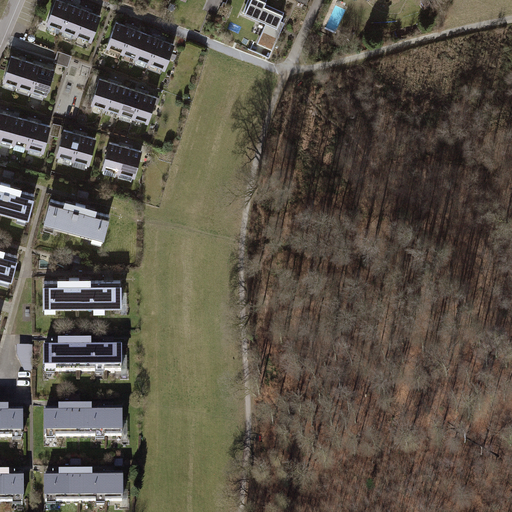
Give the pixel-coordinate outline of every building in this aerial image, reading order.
[(62,3),(54,0),(44,28),(90,46),(101,17),(92,14),(77,8),(62,3)] [(267,0),(247,0),(240,16),(266,27),(257,47),(273,54),(289,16),(265,5),(267,0)] [(124,28),(114,24),(103,54),(163,76),(174,46),(164,42),(151,38),(138,33),(124,28)] [(69,55),(54,49),(53,53),(50,60),(64,65),(69,55)] [(19,59),(12,56),(3,86),(44,100),(54,70),(44,67),(31,63),(19,59)] [(107,80),(100,77),(90,107),(146,125),(156,95),(149,93),(133,88),(119,84),(107,80)] [(0,111),(0,144),(43,156),(51,125),(42,123),(27,119),(11,115),(0,111)] [(70,132),(63,130),(55,161),(88,170),(96,139),(87,137),(70,132)] [(116,145),(108,142),(100,173),(132,182),(141,151),(131,149),(116,145)] [(0,218),(25,225),(32,203),(18,199),(20,192),(0,185),(0,218)] [(61,210),(49,206),(42,229),(102,246),(108,223),(94,219),(95,213),(62,204),(61,210)] [(0,284),(9,287),(15,264),(3,261),(5,254),(0,253),(0,284)] [(55,288),(43,288),(43,312),(100,311),(100,288),(90,288),(90,282),(55,282),(55,288)] [(122,287),(100,288),(100,311),(122,310),(122,287)] [(26,373),(33,374),(34,348),(17,347),(17,357),(26,373)] [(56,353),(43,354),(43,377),(101,376),(100,353),(90,353),(90,347),(56,347),(56,353)] [(122,352),(100,353),(101,376),(123,375),(122,352)] [(0,441),(23,441),(23,416),(8,417),(8,412),(0,411),(0,441)] [(56,417),(42,417),(42,441),(100,440),(99,417),(92,417),(92,411),(56,412),(56,417)] [(121,416),(99,417),(100,440),(122,439),(121,416)] [(0,506),(24,506),(23,481),(9,481),(9,477),(0,476),(0,506)] [(57,482),(42,482),(43,505),(100,504),(100,481),(93,481),(93,477),(57,478),(57,482)] [(122,481),(100,481),(100,504),(122,504),(122,481)]
